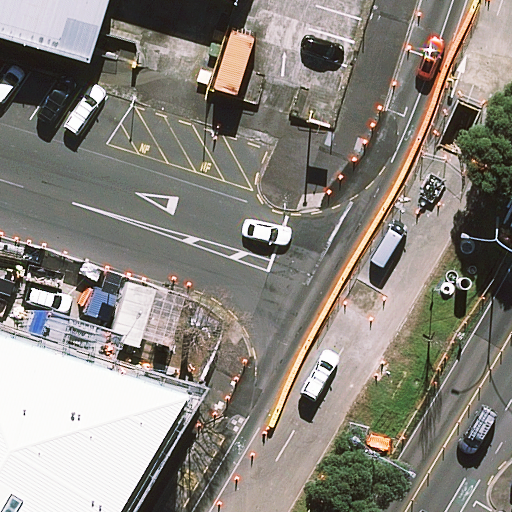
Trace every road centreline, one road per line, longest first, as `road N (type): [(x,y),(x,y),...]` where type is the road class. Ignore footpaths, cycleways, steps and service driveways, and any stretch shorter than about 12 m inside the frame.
road 1 (residential): [(0,180),(301,278),(357,307)]
road 2 (secondary): [(357,307),(454,113),(491,0)]
road 3 (secondary): [(236,511),(357,307)]
road 4 (secondary): [(511,340),(412,511)]
